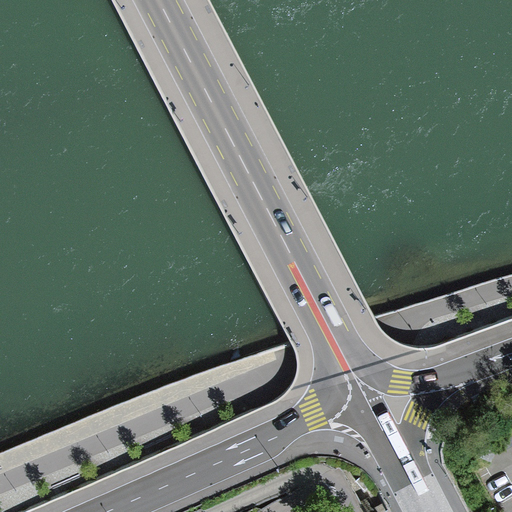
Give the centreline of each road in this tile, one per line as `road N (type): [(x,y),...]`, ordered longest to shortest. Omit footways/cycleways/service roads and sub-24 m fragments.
road 1 (secondary): [(160,0),(354,381)]
road 2 (secondary): [(354,381),(291,431),(105,511)]
road 3 (secondary): [(511,356),(439,381),(354,381)]
road 4 (unclassified): [(354,381),(427,511)]
